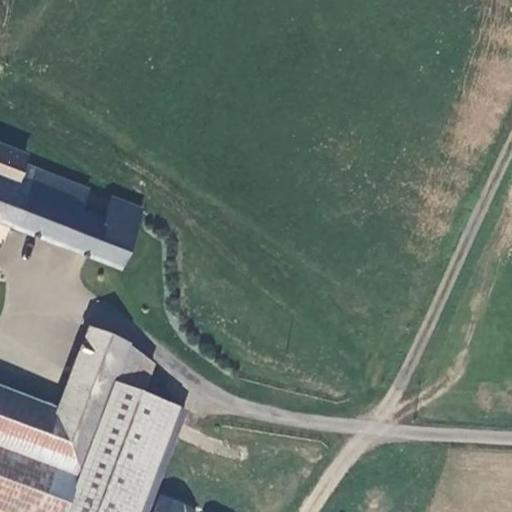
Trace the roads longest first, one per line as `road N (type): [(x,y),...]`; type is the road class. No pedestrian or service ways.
road 1 (track): [(377,427),(511,144)]
road 2 (unclassified): [(511,439),(370,427),(202,399)]
road 3 (unknown): [(124,325),(66,311),(0,337)]
